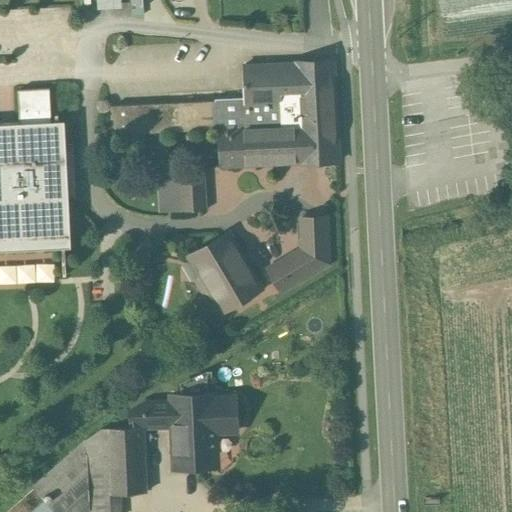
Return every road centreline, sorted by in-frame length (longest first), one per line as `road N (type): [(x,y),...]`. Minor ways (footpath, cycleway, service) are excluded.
road 1 (secondary): [(372,77),(392,511)]
road 2 (unclassified): [(511,57),(372,77)]
